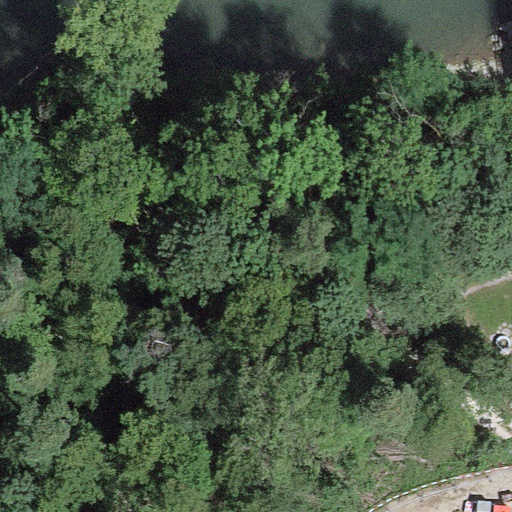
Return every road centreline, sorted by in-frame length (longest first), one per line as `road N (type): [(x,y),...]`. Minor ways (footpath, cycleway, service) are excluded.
road 1 (track): [(511,277),(308,329),(0,339)]
road 2 (track): [(308,329),(511,430)]
